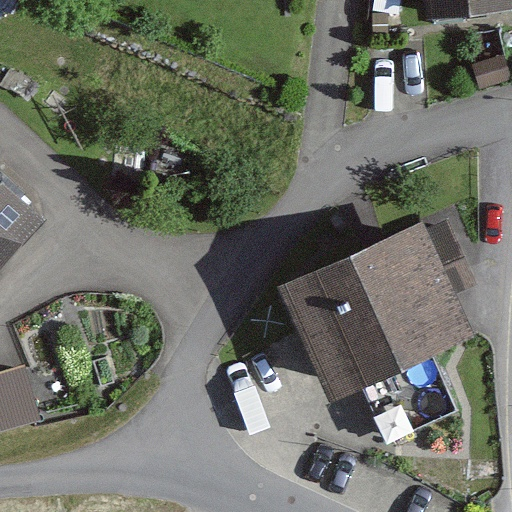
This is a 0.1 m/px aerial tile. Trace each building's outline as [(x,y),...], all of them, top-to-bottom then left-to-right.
[(426,0),(429,20),(511,12),(510,0),(426,0)] [(511,79),(507,57),(474,65),(479,89),(511,80),(511,79)] [(0,174),(0,284),(0,285),(0,283),(0,271),(48,219),(0,174)] [(423,221),(280,286),(333,401),(362,387),(387,442),(457,410),(431,354),(472,335),(453,293),(476,282),(447,219),(426,228),(423,221)] [(28,369),(0,376),(0,435),(44,423),(28,369)]
